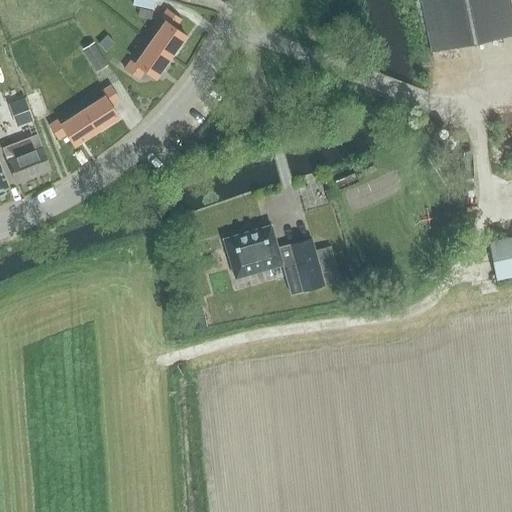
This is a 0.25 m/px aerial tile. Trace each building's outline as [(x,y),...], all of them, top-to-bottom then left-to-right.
[(133,0),(132,5),(152,10),(154,0),(133,0)] [(420,0),(430,51),(511,34),(511,18),(508,0),(420,0)] [(136,16),(151,20),(153,11),(138,8),(136,16)] [(165,21),(150,42),(170,57),(185,35),(175,28),(181,19),(167,9),(161,18),(165,21)] [(105,51),(113,43),(107,36),(99,43),(105,51)] [(96,72),(107,65),(94,43),(93,42),(82,49),(96,72)] [(155,78),(170,57),(150,42),(135,63),(130,60),(124,69),(138,79),(144,71),(155,78)] [(104,95),(82,110),(96,131),(118,117),(111,105),(120,99),(110,85),(102,91),(104,95)] [(74,145),(96,131),(82,110),(60,124),(58,120),(49,125),(58,139),(67,134),(74,145)] [(16,183),(51,170),(37,134),(2,148),(16,183)] [(0,189),(8,187),(0,166),(0,189)] [(282,265),(280,257),(277,249),(278,249),(270,225),(223,239),(230,263),(235,279),(282,265)] [(511,283),(511,237),(488,243),(496,279),(497,279),(499,287),(511,283)] [(312,239),(288,245),(301,292),(325,286),(315,250),(312,239)] [(206,327),(203,311),(189,314),(192,330),(206,327)]
